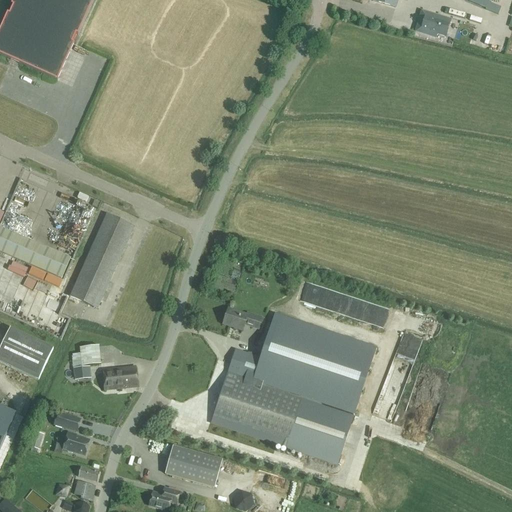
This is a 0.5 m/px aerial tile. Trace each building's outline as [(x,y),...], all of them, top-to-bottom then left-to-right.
[(12,0),(0,27),(0,55),(56,81),(93,0),(12,0)] [(396,8),(398,0),(464,0),(485,9),(489,0),(372,0),(373,1),(396,8)] [(405,0),(403,15),(411,16),(413,0),(405,0)] [(451,21),(422,12),(419,20),(423,21),(419,33),(435,37),(436,34),(446,37),(451,21)] [(77,203),(87,206),(89,200),(79,197),(77,203)] [(106,215),(70,296),(97,309),(134,227),(106,215)] [(0,252),(38,269),(45,271),(62,279),(70,259),(0,229),(0,252)] [(0,271),(11,276),(13,271),(0,266),(0,271)] [(287,281),(296,279),(295,273),(286,275),(287,281)] [(258,330),(262,318),(247,314),(247,316),(228,310),(223,325),(242,331),(244,326),(258,330)] [(337,464),(376,348),(276,315),(261,359),(236,351),(212,423),(337,464)] [(56,337),(62,339),(66,330),(59,328),(56,337)] [(0,349),(0,363),(38,381),(53,349),(10,329),(0,349)] [(101,365),(99,346),(79,348),(80,354),(81,368),(73,369),(75,380),(91,378),(90,366),(101,365)] [(103,371),(104,390),(139,387),(135,367),(103,371)] [(0,448),(15,415),(0,408),(0,448)] [(54,424),(77,431),(80,420),(57,413),(54,424)] [(29,447),(40,450),(44,434),(33,431),(29,447)] [(63,450),(67,451),(68,453),(71,454),(73,453),(85,456),(89,441),(75,437),(76,435),(68,433),(63,450)] [(222,462),(173,448),(165,475),(214,490),(222,462)] [(80,468),(78,477),(96,482),(99,473),(80,468)] [(341,472),(337,485),(349,488),(352,475),(341,472)] [(77,481),(74,495),(76,495),(81,497),(80,499),(92,503),(96,487),(77,481)] [(58,485),(54,497),(66,499),(70,487),(70,485),(67,484),(66,486),(58,485)] [(165,497),(153,494),(149,507),(166,511),(168,511),(171,504),(176,505),(180,494),(167,490),(165,497)] [(19,511),(5,499),(0,505),(0,511),(19,511)] [(65,501),(62,509),(70,511),(73,504),(65,501)] [(83,502),(75,504),(73,511),(87,511),(89,508),(83,502)]
